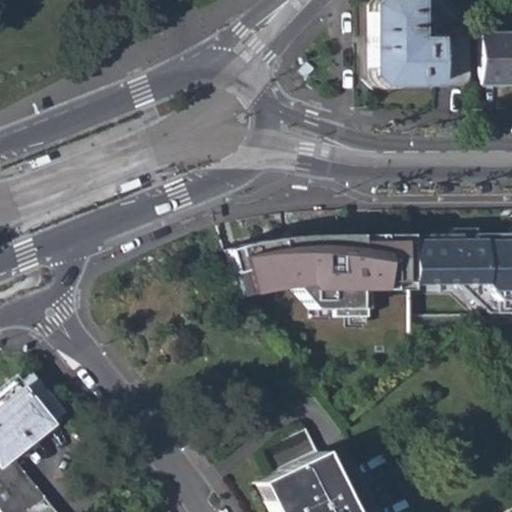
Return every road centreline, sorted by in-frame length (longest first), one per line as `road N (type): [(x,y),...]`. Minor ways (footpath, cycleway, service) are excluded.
road 1 (residential): [(44,299),(205,511)]
road 2 (primary): [(262,147),(354,165),(511,163)]
road 3 (primary): [(188,71),(0,146)]
road 4 (primary): [(83,237),(182,194),(262,147)]
road 5 (residential): [(299,1),(264,11),(188,71)]
